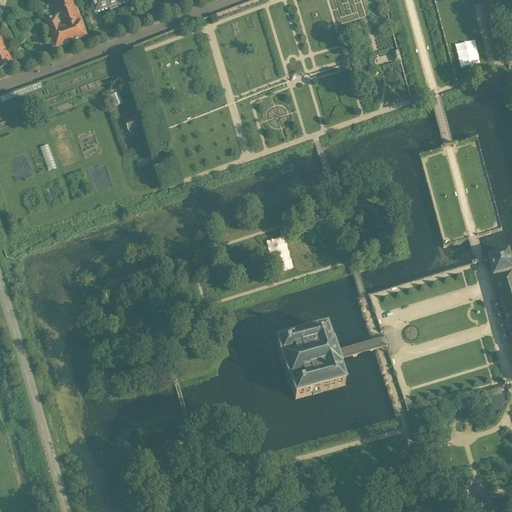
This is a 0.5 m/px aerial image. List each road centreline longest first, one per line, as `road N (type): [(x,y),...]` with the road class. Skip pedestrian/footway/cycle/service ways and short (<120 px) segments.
road 1 (tertiary): [(0,86),(232,0)]
road 2 (secondary): [(66,511),(0,283)]
